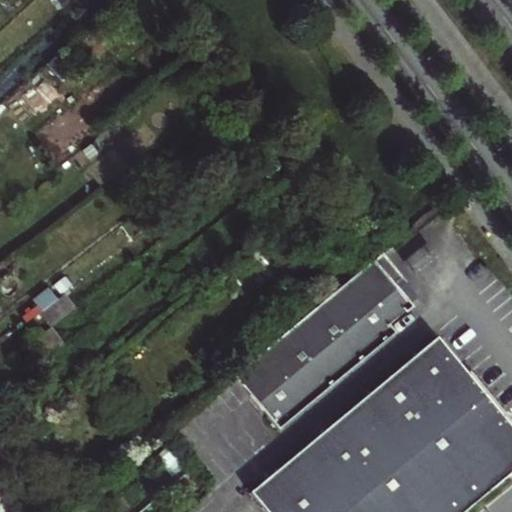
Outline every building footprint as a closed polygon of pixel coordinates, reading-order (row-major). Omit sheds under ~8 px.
[(71,43),(45,66),(54,76),(66,65),(79,53),(71,43)] [(381,255),(233,378),(262,412),(402,296),(393,286),(401,279),(381,255)] [(402,296),(410,290),(401,279),(393,286),(402,296)] [(32,302),(41,313),(56,300),(48,290),(32,302)] [(408,303),(416,296),(410,290),(402,296),(408,303)] [(63,295),(56,300),(41,313),(39,314),(50,329),(75,309),(63,295)] [(408,303),(402,296),(262,412),(278,431),(395,335),(389,327),(412,308),(408,303)] [(43,360),(62,344),(50,329),(31,344),(43,360)] [(249,494),(263,511),(464,511),(511,472),(511,430),(436,338),(249,494)] [(28,421),(19,428),(32,444),(41,436),(28,421)] [(0,511),(3,511),(0,507),(0,473),(34,446),(32,444),(19,428),(18,427),(0,441),(0,511)] [(34,446),(0,473),(0,507),(3,511),(24,511),(26,511),(5,485),(42,455),(34,446)]
